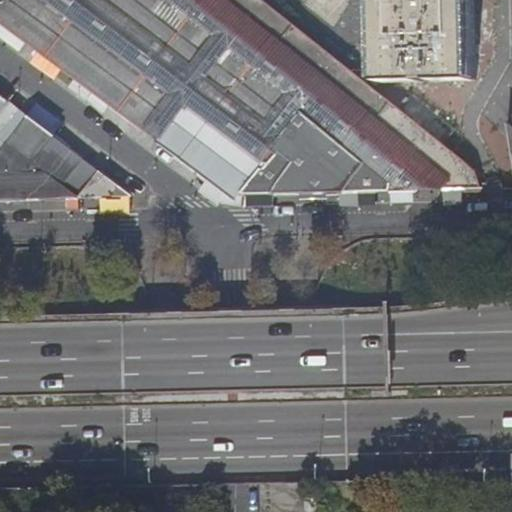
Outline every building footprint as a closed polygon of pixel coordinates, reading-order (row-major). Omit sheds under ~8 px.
[(0,0),(0,22),(234,197),(481,192),(474,178),(256,0),(0,0)] [(472,83),(475,0),(388,0),(386,80),(472,83)] [(0,150),(27,117),(0,97),(0,150)] [(46,173),(65,146),(27,117),(0,150),(0,201),(82,200),(81,197),(79,196),(78,197),(46,173)] [(79,196),(81,197),(131,196),(132,195),(65,146),(46,173),(78,197),(79,196)]
